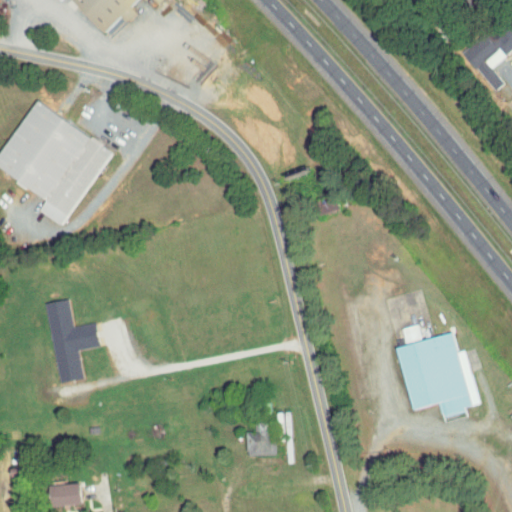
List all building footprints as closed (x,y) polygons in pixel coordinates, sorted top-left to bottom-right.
[(62,0),(90,27),(107,10),(112,15),(121,6),(116,0),(62,0)] [(507,33),(490,16),(481,24),(476,20),(448,47),(482,83),(490,75),(477,62),(507,33)] [(0,121),(0,172),(30,192),(23,203),(49,220),(97,144),(17,94),(0,121)] [(32,296),(45,375),(68,371),(64,343),(85,339),(81,316),(59,320),(55,292),(32,296)] [(387,320),(389,334),(405,332),(404,318),(387,320)] [(465,397),(451,343),(443,345),(437,325),(379,340),(396,403),(424,395),(429,415),(452,409),(450,400),(465,397)] [(256,415),(240,416),(241,424),(231,425),(232,449),(257,448),(256,415)] [(32,478),(33,498),(65,498),(64,477),(32,478)]
